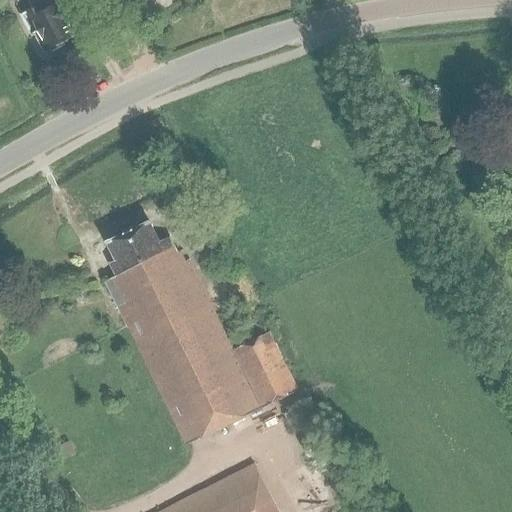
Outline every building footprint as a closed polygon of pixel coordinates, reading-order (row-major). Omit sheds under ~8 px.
[(74,33),(68,23),(72,21),(62,3),(58,5),(55,0),(26,0),(32,11),(19,17),(30,38),(35,36),(44,53),(65,42),(63,39),(74,33)] [(116,309),(184,447),(298,391),(270,333),(233,351),(189,262),(185,264),(180,253),(176,255),(168,239),(158,244),(148,224),(105,245),(115,262),(109,265),(115,278),(105,284),(116,309)] [(188,248),(193,260),(206,254),(201,242),(188,248)] [(59,461),(74,454),(68,441),(53,448),(59,461)] [(286,511),(267,465),(153,511),(286,511)]
